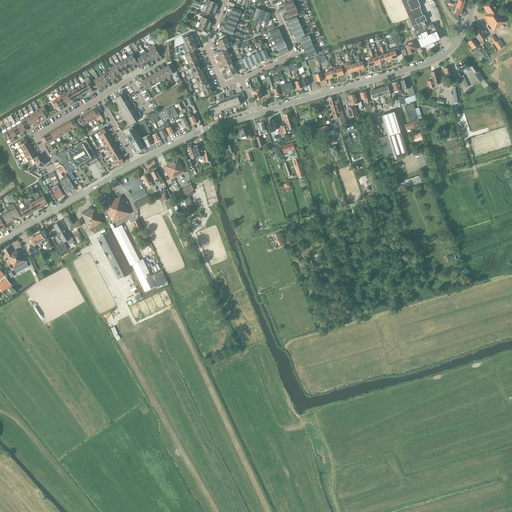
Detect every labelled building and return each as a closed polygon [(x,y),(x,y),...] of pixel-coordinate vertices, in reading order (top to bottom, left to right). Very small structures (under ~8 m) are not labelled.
[(206,0),(204,5),(206,6),(216,10),(218,4),(212,2),(213,0),(206,0)] [(295,5),(297,4),(295,0),(293,0),(286,3),(284,4),(284,3),(280,5),(280,7),(284,5),(285,8),(286,9),(295,5)] [(400,0),(414,31),(421,47),(439,39),(433,24),(428,25),(426,20),(425,16),(425,17),(424,15),(423,16),(419,7),(420,7),(420,5),(421,5),(418,2),(418,1),(417,0),(400,0)] [(483,16),(493,31),(502,25),(502,24),(505,22),(496,8),(491,2),(484,7),(488,13),(483,16)] [(286,10),(287,13),(288,13),(297,9),(295,5),(286,9),(285,8),(282,10),(282,11),(286,10)] [(202,10),(201,13),(207,16),(208,13),(214,15),(216,10),(206,6),(204,11),(202,10)] [(456,16),(457,15),(457,13),(460,14),(462,9),(456,6),(453,6),(453,8),(454,9),(452,14),(452,15),(456,16)] [(232,8),(230,13),(239,16),(240,13),(244,15),(245,13),(241,11),(232,8)] [(256,23),(258,19),(261,10),(256,8),(253,17),(256,18),(254,22),(256,23)] [(288,13),(287,13),(284,14),(284,16),(288,14),(290,18),(299,14),(297,9),(288,13)] [(261,24),(262,21),(266,12),(261,10),(258,19),(261,20),(259,24),(261,24)] [(266,12),(262,21),(265,22),(264,26),(266,26),(267,23),(271,14),(266,12)] [(202,17),(200,23),(210,26),(212,21),(206,18),(207,16),(201,13),(200,16),(202,17)] [(230,13),(229,17),(238,21),(239,18),(242,19),(243,18),(239,16),(230,13)] [(287,21),(289,26),(301,20),(300,18),(306,16),(305,13),(297,17),(296,17),(287,21)] [(229,17),(227,22),(236,25),(237,23),(243,25),(244,23),(238,21),(229,17)] [(289,26),(291,30),(301,26),(299,23),(303,22),(302,20),(301,20),(289,26)] [(227,22),(225,27),(234,30),(235,27),(239,29),(239,27),(236,25),(227,22)] [(210,26),(200,23),(198,28),(196,27),(195,30),(201,32),(202,30),(208,32),(210,26)] [(291,30),(293,35),(303,31),(301,28),(305,26),(304,24),(301,26),(291,30)] [(234,30),(225,27),(223,32),(232,35),(233,32),(237,33),(238,32),(234,30)] [(473,32),(480,42),(481,44),(483,42),(482,40),(486,37),(479,27),(473,32)] [(268,38),(272,37),(280,33),(278,28),(269,32),(271,35),(267,36),(268,38)] [(303,31),(293,35),(296,40),(305,36),(303,32),(307,31),(306,29),(303,31)] [(183,39),(185,43),(193,40),(193,39),(192,36),(195,35),(194,33),(191,34),(191,35),(183,39)] [(270,43),(274,41),(282,37),(280,33),(272,37),(273,39),(269,41),(270,43)] [(299,40),(301,45),(311,41),(309,38),(313,36),(312,34),(309,36),(308,36),(299,40)] [(185,43),(187,48),(195,44),(195,43),(194,41),(197,39),(197,37),(193,39),(193,40),(185,43)] [(217,49),(220,47),(220,46),(228,42),(226,37),(218,41),(219,45),(216,47),(217,49)] [(272,47),(276,46),(284,42),(282,37),(274,41),(275,44),(271,46),(272,47)] [(472,49),(471,50),(470,50),(472,52),(476,49),(476,48),(477,47),(476,46),(478,45),(474,38),(470,41),(469,41),(468,41),(468,42),(467,43),(472,49)] [(301,45),(303,49),(313,45),(311,42),(315,41),(314,39),(311,41),(301,45)] [(405,44),(409,54),(414,52),(413,50),(417,49),(414,40),(405,44)] [(187,48),(189,53),(193,51),(197,49),(197,48),(196,45),(199,44),(199,42),(195,43),(195,44),(187,48)] [(214,55),(218,54),(218,53),(226,49),(231,47),(228,42),(220,46),(220,47),(222,50),(217,52),(213,53),(214,55)] [(274,52),(278,50),(286,47),(284,42),(276,46),(277,49),(273,50),(274,52)] [(303,49),(305,54),(315,50),(313,47),(317,45),(316,44),(313,45),(303,49)] [(388,50),(388,51),(389,53),(391,59),(397,57),(397,56),(401,54),(398,46),(388,50)] [(259,48),(260,51),(264,60),(269,58),(265,49),(262,51),(260,47),(259,48)] [(286,47),(278,50),(279,53),(275,55),(276,57),(280,55),(288,51),(286,47)] [(155,48),(151,51),(155,59),(156,58),(159,57),(161,60),(163,59),(161,56),(160,56),(155,48)] [(315,50),(305,54),(308,59),(317,55),(315,52),(319,50),(318,48),(315,50)] [(216,60),(220,58),(228,54),(226,49),(218,53),(218,54),(219,56),(216,58),(216,60)] [(254,50),(256,54),(260,62),(264,60),(260,51),(257,53),(256,49),(254,50)] [(151,62),(146,53),(145,51),(140,54),(146,64),(147,64),(150,62),(152,66),(154,64),(152,61),(151,62)] [(151,51),(146,53),(151,62),(152,61),(154,59),(157,63),(158,62),(156,58),(155,59),(151,51)] [(189,53),(184,54),(187,59),(195,56),(195,55),(193,51),(189,53)] [(251,51),(249,52),(255,64),(260,62),(256,54),(253,55),(251,51)] [(249,52),(245,54),(250,66),(255,64),(249,52)] [(195,56),(187,59),(189,64),(197,60),(197,59),(196,56),(199,55),(198,53),(195,55),(195,56)] [(136,56),(137,59),(142,67),(146,65),(148,68),(150,67),(147,64),(146,64),(140,54),(136,56)] [(218,65),(222,63),(222,62),(230,58),(228,54),(220,58),(221,61),(218,63),(218,65)] [(250,66),(245,54),(240,56),(242,60),(246,68),(250,66)] [(132,55),(128,57),(133,65),(136,63),(138,67),(140,66),(138,62),(137,63),(132,55)] [(348,57),(350,62),(353,71),(359,70),(357,63),(356,63),(353,64),(351,56),(348,57)] [(128,57),(123,60),(128,68),(129,68),(132,66),(134,70),(136,68),(133,65),(128,57)] [(355,58),(356,63),(357,63),(359,70),(361,69),(361,70),(364,69),(364,68),(364,67),(365,67),(364,61),(362,62),(359,63),(358,57),(355,58)] [(197,60),(189,64),(191,69),(199,65),(199,64),(198,61),(201,60),(200,58),(197,59),(197,60)] [(220,69),(224,68),(224,67),(232,63),(230,58),(222,62),(222,63),(223,66),(220,67),(220,69)] [(123,60),(119,63),(124,71),(125,70),(127,69),(129,72),(131,71),(129,68),(128,68),(123,60)] [(339,66),(335,67),(338,76),(343,74),(341,68),(343,68),(342,65),(343,65),(342,62),(341,62),(341,60),(338,61),(339,66)] [(456,65),(459,72),(466,68),(468,71),(471,69),(469,67),(470,67),(466,60),(465,60),(466,60),(462,62),(462,61),(459,63),(456,65)] [(199,65),(191,69),(193,73),(201,70),(201,69),(200,66),(203,64),(203,62),(199,64),(199,65)] [(343,64),(343,65),(344,67),(345,67),(347,73),(353,71),(350,62),(343,64)] [(119,63),(115,65),(119,74),(120,73),(123,71),(125,75),(127,74),(125,70),(124,71),(119,63)] [(222,74),(226,72),(234,68),(232,63),(224,67),(224,68),(225,70),(222,72),(222,74)] [(161,65),(163,68),(164,68),(169,76),(173,73),(168,65),(165,67),(163,64),(161,65)] [(480,73),(478,71),(473,64),(469,67),(474,74),(481,84),(485,81),(484,79),(484,80),(483,77),(480,73)] [(110,68),(111,70),(115,76),(119,74),(121,77),(122,76),(120,73),(119,74),(115,65),(110,68)] [(157,68),(159,71),(159,70),(164,78),(169,76),(164,68),(163,68),(160,70),(158,67),(157,68)] [(201,70),(193,73),(195,78),(203,74),(203,73),(202,70),(205,69),(205,67),(201,69),(201,70)] [(226,72),(227,75),(224,77),(225,79),(228,77),(228,76),(236,72),(234,68),(226,72)] [(445,76),(448,75),(450,81),(453,80),(452,74),(451,74),(449,68),(448,68),(443,69),(445,76)] [(152,70),(154,74),(155,73),(160,81),(164,78),(159,70),(159,71),(156,73),(154,69),(152,70)] [(317,70),(318,74),(315,75),(317,82),(323,80),(319,69),(317,70)] [(111,70),(107,72),(111,81),(113,80),(115,78),(117,82),(119,81),(117,77),(116,77),(115,76),(111,70)] [(430,72),(432,80),(428,81),(429,88),(434,87),(434,85),(440,83),(437,71),(430,72)] [(107,72),(102,75),(107,83),(108,82),(111,81),(113,84),(115,83),(113,80),(111,81),(107,72)] [(148,73),(150,76),(151,76),(155,84),(160,81),(155,73),(154,74),(152,75),(149,72),(148,73)] [(203,74),(195,78),(197,83),(205,79),(205,78),(204,75),(207,74),(207,72),(203,73),(203,74)] [(143,75),(145,79),(146,78),(151,86),(155,84),(151,76),(150,76),(147,78),(145,74),(143,75)] [(102,75),(98,78),(103,86),(104,85),(107,83),(109,87),(110,86),(108,82),(107,83),(102,75)] [(205,79),(197,83),(199,88),(200,87),(208,84),(207,83),(206,80),(210,78),(209,76),(205,78),(205,79)] [(460,88),(461,90),(468,87),(463,76),(458,78),(459,81),(458,81),(459,86),(460,88)] [(141,77),(140,78),(139,78),(141,82),(142,81),(147,89),(151,86),(146,78),(145,79),(143,80),(141,77)] [(252,89),(256,99),(257,99),(259,99),(259,98),(262,97),(261,96),(262,95),(259,87),(260,86),(259,82),(258,82),(256,77),(253,78),(256,87),(252,89)] [(103,86),(98,78),(94,80),(98,88),(102,86),(104,90),(106,89),(104,85),(103,86)] [(89,79),(85,82),(91,93),(93,92),(91,88),(94,86),(89,79)] [(403,89),(407,88),(408,91),(409,97),(404,98),(406,103),(416,100),(412,85),(409,86),(407,79),(400,81),(403,89)] [(291,81),(285,83),(288,92),(294,90),(291,81)] [(85,82),(80,85),(84,92),(87,90),(89,94),(91,93),(85,82)] [(392,84),(394,92),(398,91),(398,93),(401,93),(400,90),(398,82),(392,84)] [(208,84),(200,87),(202,91),(211,88),(211,89),(215,87),(214,85),(211,87),(209,83),(207,83),(208,84)] [(285,83),(280,85),(283,94),(288,92),(285,83)] [(80,85),(75,88),(82,98),(83,97),(81,94),(84,92),(80,85)] [(387,86),(381,88),(384,95),(387,94),(388,96),(390,95),(387,86)] [(75,88),(71,90),(75,98),(78,96),(80,99),(82,98),(75,88)] [(211,88),(202,91),(204,96),(213,93),(217,92),(216,90),(213,91),(211,89),(211,88)] [(381,88),(376,89),(378,97),(382,96),(382,98),(384,98),(383,95),(384,95),(381,88)] [(71,90),(66,93),(72,104),(74,103),(72,99),(75,98),(71,90)] [(360,93),(361,99),(365,98),(367,104),(370,103),(369,99),(368,99),(366,91),(363,92),(362,92),(361,92),(361,93),(360,93)] [(66,93),(61,96),(65,103),(68,102),(70,105),(72,104),(66,93)] [(347,110),(349,117),(357,115),(354,104),(357,103),(355,94),(348,96),(351,105),(350,105),(351,108),(347,110)] [(113,99),(128,124),(129,126),(137,121),(121,95),(113,99)] [(61,96),(56,99),(63,110),(65,108),(63,105),(65,103),(61,96)] [(209,108),(212,117),(217,115),(217,116),(217,115),(222,113),(221,111),(226,110),(226,111),(226,110),(235,106),(236,108),(236,106),(241,105),(237,96),(218,103),(218,105),(209,108)] [(328,100),(334,119),(338,118),(340,126),(346,124),(340,106),(337,107),(334,97),(329,99),(328,100)] [(63,110),(56,99),(52,102),(56,109),(59,107),(61,111),(63,110)] [(44,106),(39,109),(45,120),(47,119),(45,115),(48,114),(44,106)] [(165,110),(170,119),(177,115),(173,106),(165,110)] [(97,108),(92,111),(96,118),(101,115),(97,108)] [(39,109),(34,112),(39,119),(41,118),(43,121),(45,120),(39,109)] [(165,109),(158,113),(162,122),(163,123),(165,127),(166,129),(169,136),(174,133),(171,126),(169,127),(168,126),(169,125),(166,120),(169,119),(165,109)] [(92,111),(87,114),(91,121),(96,118),(92,111)] [(395,159),(409,155),(396,111),(381,116),(387,136),(379,138),(385,158),(394,156),(395,159)] [(34,112),(29,115),(36,126),(38,124),(36,121),(39,119),(34,112)] [(187,114),(188,118),(192,125),(197,122),(194,115),(191,116),(189,112),(187,114)] [(87,114),(82,117),(87,124),(91,121),(87,114)] [(281,136),(282,137),(286,136),(285,133),(291,131),(290,128),(293,127),(294,128),(290,114),(284,116),(286,124),(281,126),(282,130),(280,131),(281,136)] [(29,115),(25,118),(29,125),(32,123),(34,127),(36,126),(29,115)] [(184,115),(179,117),(184,128),(189,126),(184,115)] [(87,124),(82,117),(77,120),(82,127),(87,124)] [(20,121),(21,123),(26,130),(27,131),(28,130),(26,127),(29,125),(25,118),(20,121)] [(267,125),(270,132),(273,131),(272,130),(278,128),(275,118),(269,120),(270,124),(267,125)] [(74,119),(69,122),(73,129),(78,126),(74,119)] [(414,127),(420,125),(418,121),(410,123),(405,125),(406,130),(414,127)] [(69,122),(64,125),(69,132),(73,129),(69,122)] [(258,124),(260,131),(258,132),(259,136),(264,134),(264,135),(267,134),(266,129),(264,122),(258,124)] [(21,123),(17,125),(23,136),(25,135),(23,131),(26,130),(21,123)] [(163,128),(165,127),(163,123),(160,124),(161,127),(159,128),(161,131),(159,132),(162,139),(167,136),(164,129),(164,130),(163,128)] [(341,128),(343,133),(354,129),(352,123),(348,124),(349,126),(341,128)] [(314,124),(308,126),(310,134),(316,133),(314,124)] [(17,125),(12,128),(16,135),(19,134),(21,137),(23,136),(17,125)] [(64,125),(60,127),(64,135),(65,134),(66,137),(70,135),(68,132),(69,132),(64,125)] [(60,127),(55,130),(59,138),(64,135),(60,127)] [(133,127),(125,132),(128,136),(128,137),(128,136),(129,136),(130,138),(129,139),(129,138),(129,139),(130,139),(131,138),(132,140),(131,141),(130,141),(131,141),(137,152),(145,147),(147,146),(154,143),(150,135),(143,138),(143,139),(141,140),(133,127)] [(239,129),(240,133),(237,134),(238,138),(248,135),(249,138),(252,137),(250,129),(247,130),(246,127),(239,129)] [(12,128),(7,131),(13,142),(16,141),(13,137),(16,135),(12,128)] [(97,133),(100,138),(107,134),(104,129),(97,133)] [(55,130),(50,133),(54,140),(59,138),(55,130)] [(152,135),(155,142),(161,140),(156,130),(153,131),(154,134),(152,135)] [(13,142),(7,131),(2,134),(7,141),(10,139),(12,143),(13,142)] [(50,133),(45,136),(50,143),(54,140),(50,133)] [(412,135),(414,142),(422,139),(420,133),(412,135)] [(100,138),(102,143),(110,138),(107,134),(100,138)] [(50,143),(45,136),(41,139),(45,146),(50,143)] [(17,143),(20,148),(27,143),(24,138),(17,143)] [(102,143),(105,147),(113,143),(110,138),(102,143)] [(57,154),(72,180),(75,179),(70,171),(79,166),(80,168),(97,158),(86,139),(57,154)] [(20,148),(23,152),(30,148),(27,143),(20,148)] [(105,147),(108,152),(115,148),(113,143),(105,147)] [(194,149),(197,159),(200,158),(201,158),(200,156),(203,156),(203,155),(202,152),(203,152),(202,151),(201,150),(202,149),(201,148),(200,144),(194,146),(195,149),(194,149)] [(282,147),(285,155),(288,154),(287,151),(291,150),(292,153),(295,152),(293,144),(282,147)] [(329,147),(332,157),(339,155),(336,145),(329,147)] [(190,156),(191,159),(197,157),(196,154),(194,149),(193,146),(188,148),(190,156)] [(23,152),(26,157),(33,153),(30,148),(23,152)] [(108,152),(111,157),(118,153),(115,148),(108,152)] [(28,162),(33,159),(36,158),(35,157),(33,153),(26,157),(28,162)] [(111,157),(114,162),(121,157),(118,153),(111,157)] [(33,159),(36,164),(43,160),(40,155),(35,157),(36,158),(33,159)] [(121,157),(114,162),(117,166),(124,162),(121,157)] [(174,178),(177,177),(185,172),(178,159),(167,164),(168,165),(164,167),(170,180),(171,180),(172,182),(175,180),(174,178)] [(294,160),(298,173),(300,178),(303,177),(300,168),(297,159),(294,160)] [(43,160),(36,164),(38,169),(46,164),(43,160)] [(160,177),(157,171),(156,170),(151,173),(155,182),(157,183),(159,181),(160,184),(163,182),(160,176),(160,177)] [(52,182),(57,179),(53,172),(48,175),(52,182)] [(142,177),(145,185),(148,183),(149,187),(152,186),(152,187),(153,186),(147,175),(142,177)] [(405,180),(407,186),(421,182),(419,176),(405,180)] [(68,178),(64,180),(70,191),(74,189),(68,178)] [(64,180),(61,181),(62,183),(63,183),(64,186),(63,187),(66,193),(70,191),(64,180)] [(57,199),(63,195),(57,185),(51,189),(51,188),(47,191),(51,198),(55,196),(57,199)] [(179,191),(182,196),(194,190),(191,185),(179,191)] [(169,193),(169,192),(161,195),(167,210),(171,208),(173,213),(176,212),(173,207),(175,206),(169,193)] [(121,196),(112,200),(112,201),(107,193),(101,196),(105,204),(103,205),(113,223),(130,214),(121,196)] [(6,198),(9,203),(14,200),(11,195),(6,198)] [(39,195),(37,196),(43,207),(45,206),(48,204),(43,196),(40,198),(39,195)] [(36,200),(34,202),(38,209),(41,208),(43,207),(37,196),(35,197),(36,200)] [(29,200),(27,201),(33,212),(35,211),(38,209),(34,202),(31,203),(29,200)] [(27,205),(24,207),(29,215),(32,213),(33,212),(27,201),(25,202),(27,205)] [(29,215),(24,207),(22,209),(20,206),(18,207),(20,210),(19,210),(24,217),(26,216),(29,215)] [(15,208),(8,212),(15,223),(16,222),(16,220),(15,221),(14,219),(16,218),(16,219),(21,217),(15,208)] [(92,209),(82,214),(89,229),(103,223),(96,208),(92,210),(92,209)] [(15,223),(8,212),(1,216),(7,225),(11,222),(10,221),(12,220),(13,222),(12,222),(13,224),(15,223)] [(64,219),(68,226),(69,228),(71,227),(70,225),(74,223),(70,216),(64,219)] [(135,226),(138,232),(143,230),(138,220),(133,222),(134,223),(132,223),(134,227),(135,226)] [(54,233),(60,243),(56,245),(61,253),(66,251),(62,244),(70,239),(60,221),(53,225),(57,231),(54,233)] [(112,229),(130,265),(140,261),(121,225),(112,229)] [(130,273),(109,231),(97,237),(119,279),(130,273)] [(40,233),(35,236),(39,243),(40,245),(43,244),(42,241),(44,240),(40,233)] [(39,243),(35,236),(30,239),(33,244),(29,246),(33,252),(37,250),(34,246),(39,243)] [(20,266),(11,252),(9,248),(3,251),(9,260),(7,261),(13,270),(14,269),(16,272),(21,269),(20,266)] [(15,250),(11,252),(20,266),(21,269),(28,266),(26,263),(19,250),(16,251),(15,250)] [(448,262),(456,259),(455,254),(447,256),(448,262)] [(132,265),(145,291),(156,286),(143,259),(132,265)]
